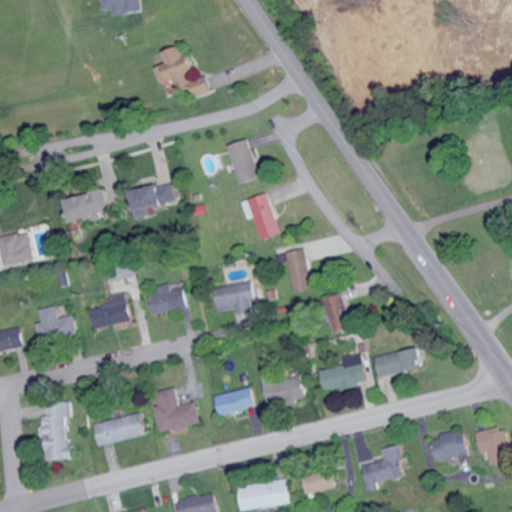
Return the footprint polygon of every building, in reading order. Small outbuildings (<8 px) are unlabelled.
[(141,0),(116,0),(104,0),(104,9),(113,9),(114,13),(142,12),(141,0)] [(158,67),(169,96),(193,86),(188,71),(197,68),(191,54),(185,56),(181,45),(165,51),(169,63),(158,67)] [(216,91),(213,82),(197,87),(200,96),(216,91)] [(231,145),(244,183),(264,177),(250,138),(231,145)] [(133,191),(139,219),(153,215),(151,207),(180,200),(175,181),(133,191)] [(74,222),(113,212),(107,189),(68,199),(74,222)] [(284,233),(270,192),(244,201),(250,219),(257,217),(265,240),(284,233)] [(38,259),(32,231),(3,238),(10,266),(38,259)] [(312,291),(310,249),(292,250),(294,292),(312,291)] [(238,308),(239,314),(255,313),(254,302),(256,302),(255,282),(217,285),(220,310),(238,308)] [(162,285),(163,294),(153,295),(156,313),(191,309),(189,288),(175,290),(174,284),(162,285)] [(326,299),(337,334),(359,327),(347,292),(326,299)] [(99,328),(137,320),(131,294),(113,298),(114,304),(95,308),(99,328)] [(39,323),(43,341),(81,334),(77,314),(62,317),(60,305),(43,308),(45,322),(39,323)] [(0,331),(0,351),(28,346),(24,327),(0,331)] [(379,355),(383,376),(427,368),(423,348),(379,355)] [(324,370),(328,391),(371,382),(365,353),(346,357),(348,365),(324,370)] [(308,396),(303,375),(283,379),(281,372),(264,376),(270,405),(308,396)] [(259,405),(253,386),(218,396),(223,415),(259,405)] [(198,401),(181,405),(177,387),(158,392),(161,405),(156,406),(162,433),(203,423),(198,401)] [(72,459),(69,417),(74,417),(73,401),(49,403),(50,416),(43,416),(45,436),(48,436),(50,460),(72,459)] [(150,434),(144,412),(97,424),(102,446),(150,434)] [(480,432),(484,454),(492,453),(493,464),(511,461),(511,449),(508,427),(480,432)] [(436,437),(440,460),(473,454),(469,431),(436,437)] [(372,491),(383,489),(382,482),(410,476),(404,445),(386,448),(389,460),(367,464),(372,491)] [(341,488),(338,470),(308,474),(311,492),(341,488)] [(295,503),(291,479),(241,486),(245,511),(295,503)] [(221,511),(218,492),(180,500),(182,511),(221,511)]
